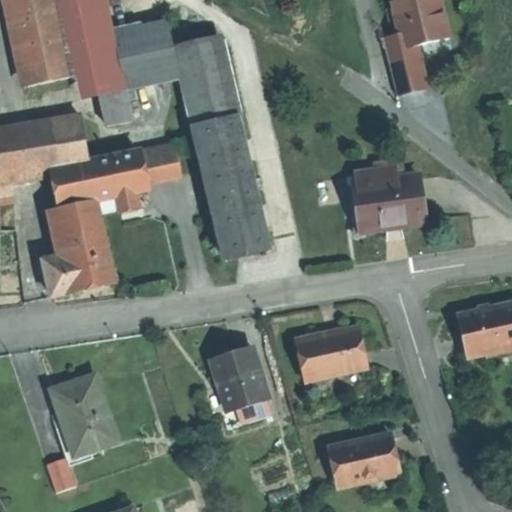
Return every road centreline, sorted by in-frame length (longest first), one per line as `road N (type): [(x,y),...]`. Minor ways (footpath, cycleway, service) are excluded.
road 1 (residential): [(0,329),(386,277)]
road 2 (residential): [(216,0),(345,77),(511,210)]
road 3 (residential): [(386,277),(405,314),(462,511)]
road 4 (residential): [(386,277),(511,257)]
